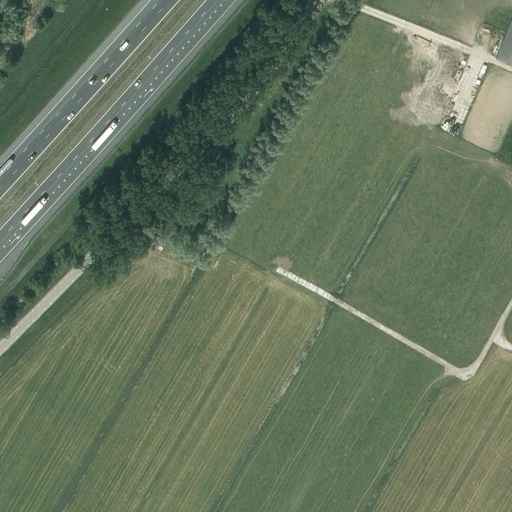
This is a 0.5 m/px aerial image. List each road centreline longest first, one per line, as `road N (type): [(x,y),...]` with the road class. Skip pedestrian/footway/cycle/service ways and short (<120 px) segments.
road 1 (tertiary): [(0,347),(255,90),(315,0)]
road 2 (motorway): [(0,243),(219,0)]
road 3 (motorway): [(164,0),(0,181)]
